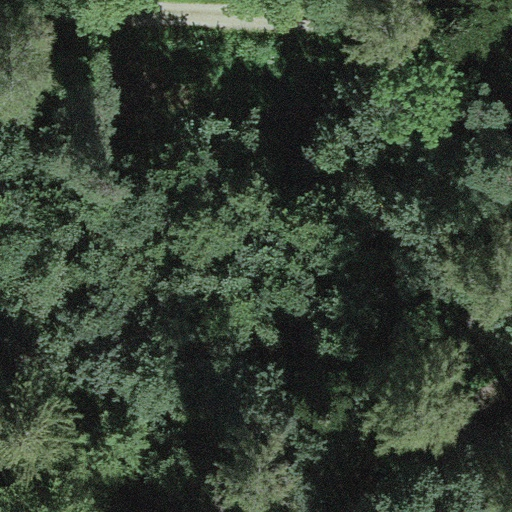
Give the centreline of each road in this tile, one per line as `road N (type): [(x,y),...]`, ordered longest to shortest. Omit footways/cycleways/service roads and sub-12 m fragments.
road 1 (track): [(0,16),(511,33)]
road 2 (track): [(511,387),(437,440),(281,511)]
